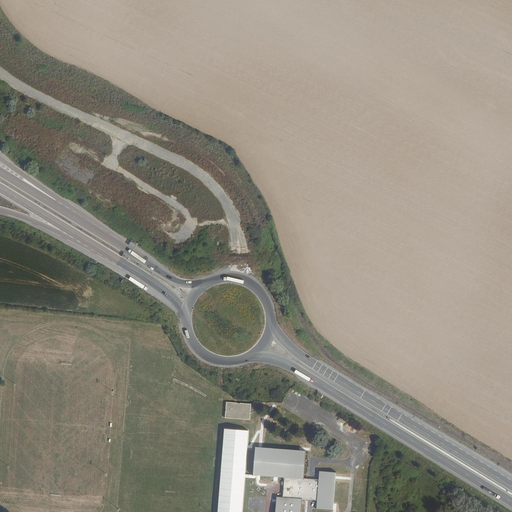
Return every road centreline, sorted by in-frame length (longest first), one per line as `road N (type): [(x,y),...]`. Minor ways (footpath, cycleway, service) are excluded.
road 1 (primary): [(250,354),(282,361),(511,503)]
road 2 (primary): [(511,483),(289,347),(270,326)]
road 3 (trunk): [(199,287),(174,281),(48,201)]
road 4 (trunk): [(66,228),(186,311)]
